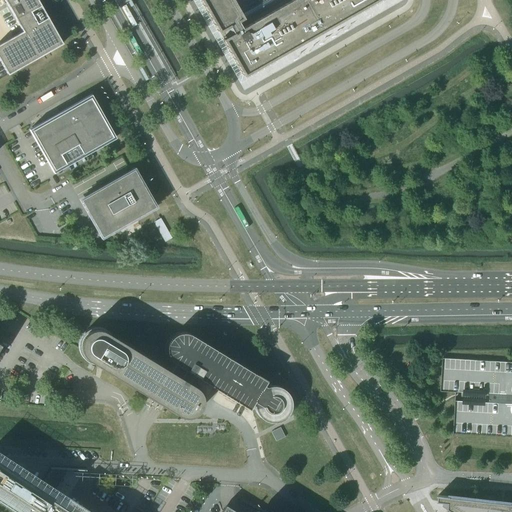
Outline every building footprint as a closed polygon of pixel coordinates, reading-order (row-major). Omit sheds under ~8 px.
[(22,31),(21,32),(0,43),(0,62),(7,75),(62,44),(37,0),(4,0),(6,3),(4,4),(14,21),(16,20),(22,31)] [(199,0),(217,31),(227,26),(231,33),(221,39),(242,75),(374,0),(199,0)] [(80,104),(49,121),(32,131),(54,170),(77,157),(112,137),(90,98),(80,104)] [(131,172),(122,176),(81,200),(102,237),(112,231),(125,224),(128,222),(150,210),(153,208),(155,207),(134,170),(131,172)] [(162,217),(155,221),(165,241),(172,237),(162,217)] [(94,364),(148,397),(157,402),(177,415),(179,416),(180,416),(182,417),(184,417),(185,417),(187,417),(188,416),(190,416),(192,416),(193,415),(194,414),(196,413),(197,412),(198,411),(199,410),(200,408),(200,407),(201,405),(201,403),(202,402),(202,400),(202,399),(201,397),(201,395),(200,394),(200,393),(199,391),(198,390),(196,388),(181,378),(186,371),(191,374),(249,409),(251,404),(254,406),(254,407),(254,409),(255,411),(256,412),(256,414),(257,415),(259,416),(260,418),(261,419),(263,420),(264,420),(266,421),(267,421),(269,422),(271,422),(272,422),(274,422),(276,422),(277,421),(279,421),(280,420),(282,419),(283,418),(285,417),(285,416),(286,415),(287,413),(288,412),(289,410),(289,409),(290,407),(290,405),(290,404),(290,402),(290,400),(289,399),(289,397),(288,395),(287,394),(286,393),(285,391),(284,390),(283,389),(281,388),(280,387),(278,387),(277,386),(275,386),(273,385),(272,385),(270,385),(268,386),(266,386),(265,387),(263,385),(266,381),(189,334),(187,333),(186,333),(184,333),(183,333),(181,333),(179,333),(178,333),(176,334),(175,335),(173,335),(172,336),(171,337),(170,339),(169,340),(168,342),(167,343),(167,345),(166,346),(166,348),(166,349),(166,351),(166,353),(167,354),(167,356),(168,357),(169,359),(170,360),(171,361),(172,362),(173,363),(175,364),(170,372),(112,336),(111,335),(110,334),(109,333),(108,331),(107,330),(105,330),(104,329),(102,328),(101,328),(99,328),(97,328),(94,328),(92,328),(91,328),(89,329),(88,330),(86,331),(85,332),(83,333),(82,334),(81,335),(80,337),(80,338),(79,340),(78,342),(78,343),(78,345),(78,347),(78,349),(79,351),(79,352),(80,354),(81,355),(82,357),(83,358),(84,359),(85,361),(87,362),(88,362),(90,363),(91,364),(93,364),(94,364)] [(441,392),(455,393),(452,434),(511,437),(511,362),(443,359),(441,392)] [(90,511),(67,497),(61,506),(49,498),(59,482),(60,483),(61,483),(62,483),(62,482),(63,482),(63,481),(64,480),(63,479),(63,478),(62,477),(68,469),(50,468),(50,469),(52,469),(38,490),(0,465),(0,501),(16,511),(90,511)] [(448,509),(452,511),(511,511),(511,503),(438,496),(438,497),(439,497),(438,502),(449,503),(448,509),(449,509),(448,509)]
